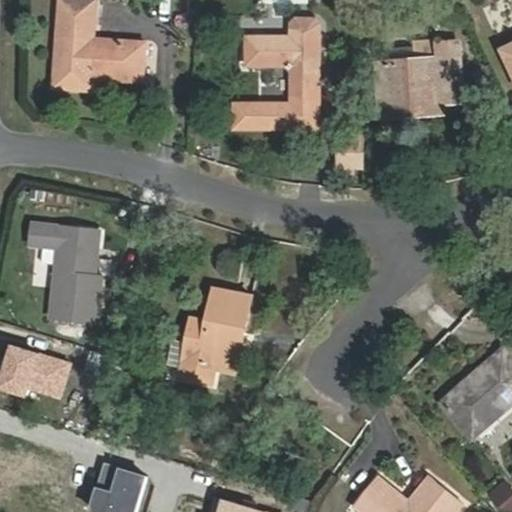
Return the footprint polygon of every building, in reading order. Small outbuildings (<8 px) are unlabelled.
[(97,2),(71,0),(61,0),(55,89),(90,91),(91,79),(143,83),(146,45),(94,41),(97,2)] [(275,41),(248,41),(248,68),(291,67),(292,104),(234,105),(234,131),(317,131),(318,54),(319,28),(314,24),(302,24),(298,28),(298,41),(294,41),(294,37),(275,36),(275,41)] [(383,64),(386,105),(441,101),(462,99),(457,42),(437,43),(439,60),(383,64)] [(511,46),(503,50),(511,69),(511,46)] [(441,101),(386,105),(387,116),(442,114),(441,101)] [(338,134),(338,169),(365,169),(365,134),(338,134)] [(85,225),(25,225),(26,246),(54,245),(54,316),(99,316),(100,270),(92,270),(92,243),(85,243),(85,225)] [(235,374),(251,298),(216,291),(210,324),(193,321),(185,363),(235,374)] [(511,406),(511,359),(504,350),(442,403),(473,440),(511,406)] [(69,511),(78,482),(91,486),(100,457),(46,441),(24,511),(69,511)] [(140,511),(150,476),(104,463),(91,511),(95,511),(140,511)] [(410,502),(380,479),(357,508),(362,511),(457,511),(462,506),(429,479),(410,502)] [(506,511),(511,507),(511,488),(509,485),(494,498),(505,511),(506,511)] [(266,511),(224,499),(219,511),(266,511)]
